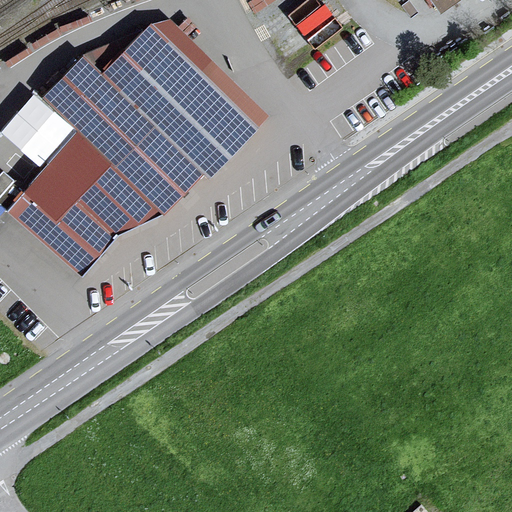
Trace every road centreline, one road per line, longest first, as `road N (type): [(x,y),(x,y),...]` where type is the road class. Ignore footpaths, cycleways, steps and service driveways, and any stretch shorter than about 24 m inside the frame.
road 1 (primary): [(511,68),(0,423)]
road 2 (track): [(0,475),(511,130)]
